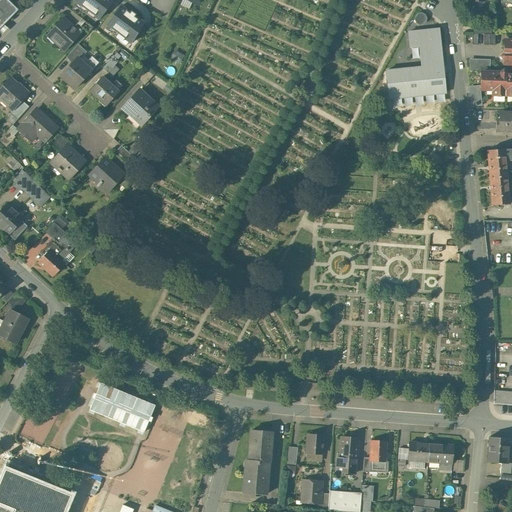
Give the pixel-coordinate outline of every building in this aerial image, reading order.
[(0,0),(0,26),(17,9),(7,0),(0,0)] [(75,0),(74,1),(98,19),(113,0),(112,0),(75,0)] [(129,13),(121,6),(106,25),(131,43),(143,23),(135,16),(136,15),(130,11),(129,13)] [(421,13),(418,13),(415,16),(414,20),(416,23),(419,25),(423,24),(426,22),(426,18),(425,15),(421,13)] [(74,29),(62,18),(47,35),(64,51),(79,34),(79,33),(74,29)] [(83,20),(74,29),(79,33),(83,29),(87,33),(92,27),(83,20)] [(491,25),(473,25),(473,34),(477,34),(483,34),(491,34),(491,25)] [(421,67),(386,71),(389,99),(445,93),(444,78),(442,78),(438,44),(440,44),(439,29),(408,32),(409,47),(419,46),(421,67)] [(491,34),(483,34),(483,45),(494,45),(494,34),(491,34)] [(511,40),(503,40),(503,53),(502,53),(502,54),(500,56),(502,58),(502,59),(510,59),(511,61),(511,74),(505,74),(505,72),(504,72),(502,70),(500,72),(499,72),(499,73),(480,72),(480,89),(492,89),(492,95),(511,95),(511,40)] [(66,56),(73,62),(77,58),(78,59),(84,51),(77,45),(66,56)] [(175,49),(170,57),(180,63),(185,55),(175,49)] [(113,56),(102,68),(107,73),(118,61),(113,56)] [(78,59),(77,58),(73,62),(60,77),(74,89),(91,70),(78,59)] [(491,70),(491,58),(470,58),(469,69),(491,70)] [(154,73),(147,68),(138,79),(144,85),(154,73)] [(16,84),(9,78),(0,87),(0,98),(12,110),(22,100),(28,93),(17,83),(16,84)] [(118,92),(101,78),(90,91),(106,105),(118,92)] [(157,107),(138,90),(122,108),(123,109),(123,108),(129,114),(130,113),(141,123),(140,125),(141,125),(157,107)] [(29,106),(22,100),(12,110),(9,113),(17,120),(29,106)] [(57,128),(35,108),(23,122),(24,122),(17,129),(30,141),(36,134),(45,142),(57,128)] [(498,120),(495,120),(495,130),(511,130),(511,112),(498,113),(498,120)] [(15,137),(7,129),(0,137),(0,142),(5,147),(15,137)] [(51,144),(59,152),(66,145),(68,143),(60,135),(51,144)] [(66,145),(59,152),(51,161),(62,171),(61,173),(68,179),(84,162),(66,145)] [(133,157),(120,146),(115,152),(128,163),(133,157)] [(511,148),(486,150),(491,204),(509,203),(505,160),(511,159),(511,148)] [(110,163),(104,158),(88,175),(98,184),(96,186),(98,187),(99,185),(107,192),(116,181),(117,182),(123,175),(115,168),(116,167),(111,162),(110,163)] [(49,197),(24,173),(15,182),(20,187),(22,186),(36,200),(34,201),(39,206),(49,197)] [(22,219),(6,204),(0,210),(0,228),(8,235),(8,234),(20,221),(22,219)] [(62,214),(56,220),(63,227),(68,221),(62,214)] [(26,226),(20,221),(8,234),(14,240),(26,226)] [(60,231),(65,235),(66,234),(54,222),(45,232),(53,239),(60,231)] [(51,248),(48,250),(58,259),(65,251),(68,253),(75,245),(65,235),(60,231),(53,239),(47,245),(51,248)] [(58,259),(48,250),(37,262),(53,277),(64,264),(58,259)] [(13,294),(9,291),(2,299),(6,302),(13,294)] [(25,301),(15,292),(7,302),(16,311),(25,301)] [(27,319),(9,310),(0,328),(0,336),(15,344),(27,319)] [(511,390),(495,389),(494,402),(511,403),(511,390)] [(271,432),(251,431),(249,461),(246,461),(243,493),(266,495),(267,481),(268,478),(268,476),(267,476),(268,463),(269,463),(269,451),(270,451),(271,448),(271,444),(270,444),(271,432)] [(323,436),(307,435),(306,453),(322,454),(323,436)] [(341,437),(339,458),(335,458),(335,467),(342,468),(342,473),(355,474),(358,438),(341,437)] [(508,439),(489,438),(487,462),(507,463),(508,439)] [(386,441),(370,440),(369,457),(369,461),(385,462),(385,461),(386,441)] [(428,445),(408,444),(407,461),(427,462),(428,445)] [(451,446),(428,445),(427,462),(450,464),(450,460),(451,446)] [(298,447),(288,446),(286,464),(295,465),(298,447)] [(463,461),(450,460),(449,472),(462,473),(463,461)] [(385,462),(369,461),(368,472),(387,473),(388,461),(385,461),(385,462)] [(5,469),(0,480),(0,503),(15,509),(13,511),(63,511),(69,496),(5,469)] [(321,482),(304,480),(303,495),(306,495),(305,502),(318,503),(319,503),(320,493),(321,482)] [(370,488),(366,488),(366,485),(361,485),(361,493),(360,500),(369,501),(370,488)] [(361,493),(329,491),(329,494),(327,510),(349,511),(359,511),(360,500),(361,493)] [(329,494),(320,493),(319,503),(318,503),(317,509),(327,510),(329,494)]
